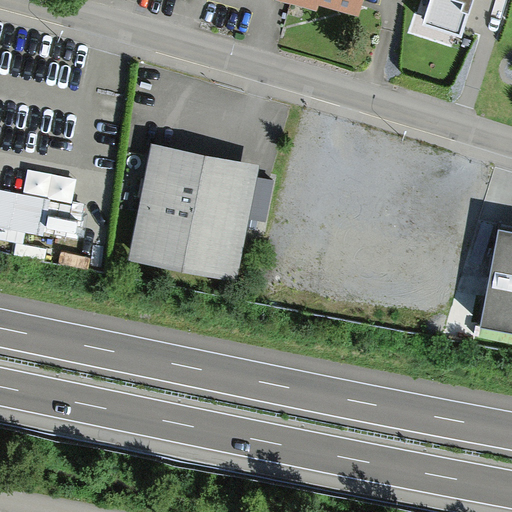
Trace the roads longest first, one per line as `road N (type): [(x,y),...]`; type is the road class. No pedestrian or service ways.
road 1 (motorway): [(0,386),(511,489)]
road 2 (motorway): [(511,430),(0,327)]
road 3 (residential): [(511,141),(25,0)]
